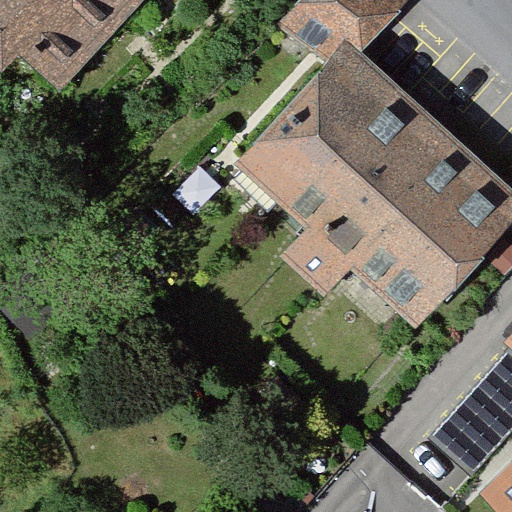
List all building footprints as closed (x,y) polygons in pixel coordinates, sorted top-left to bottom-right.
[(141,0),(0,0),(0,55),(5,59),(15,48),(63,89),(141,0)] [(405,0),(314,0),(354,29),(371,44),(405,0)] [(511,226),(511,166),(371,44),(354,29),(244,153),(432,317),(511,226)] [(477,464),(511,427),(511,359),(507,355),(438,426),(477,464)] [(511,511),(511,461),(479,496),(495,511),(511,511)]
